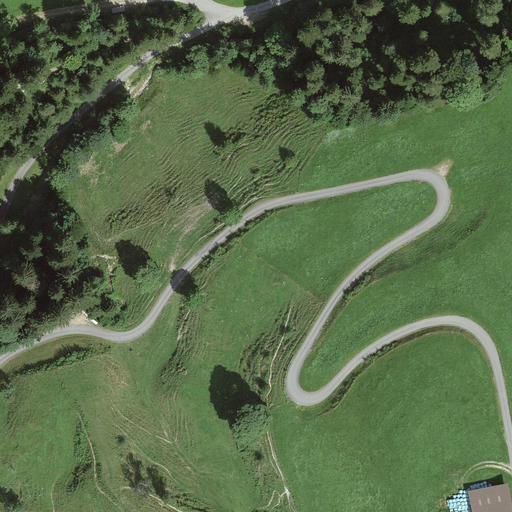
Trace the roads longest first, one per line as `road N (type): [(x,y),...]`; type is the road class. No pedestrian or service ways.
road 1 (track): [(511,453),(495,361),(484,340),(455,322),(391,339),(327,395),(315,400),(295,390),(297,368),(348,287),(439,214),(443,185),(427,176),(269,204),(200,253),(129,337),(65,330),(0,360)]
road 2 (track): [(0,240),(25,166),(78,112),(186,37),(284,0)]
road 3 (track): [(0,25),(141,0)]
